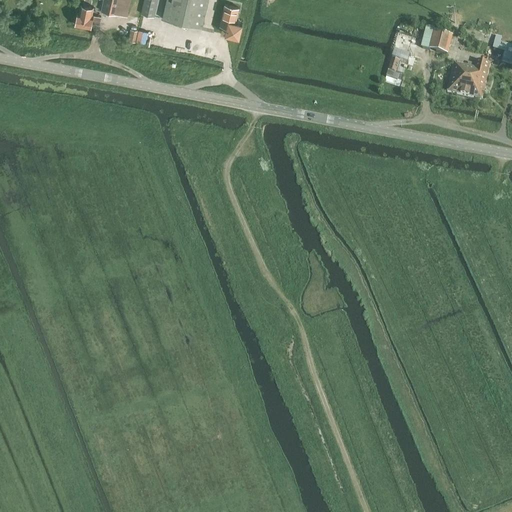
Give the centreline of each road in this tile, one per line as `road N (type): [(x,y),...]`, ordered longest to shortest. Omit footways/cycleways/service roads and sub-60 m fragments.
road 1 (unclassified): [(511,154),(0,59)]
road 2 (track): [(369,511),(298,318),(268,279),(230,168),(262,108)]
